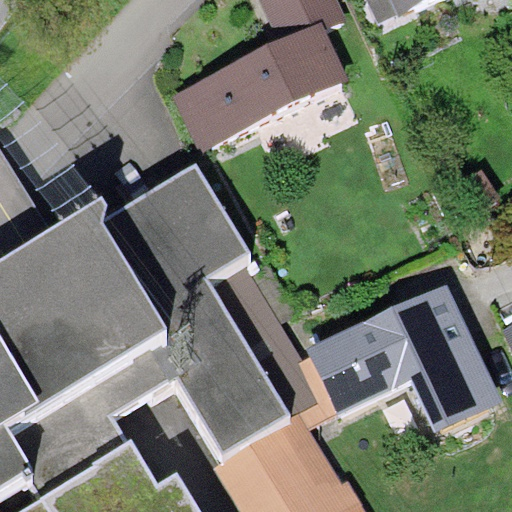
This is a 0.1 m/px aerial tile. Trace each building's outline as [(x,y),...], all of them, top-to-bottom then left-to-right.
[(176,98),(206,161),(335,98),(309,44),(336,30),(321,0),(250,0),(247,2),(271,52),(176,98)] [(386,0),(396,21),(443,0),(386,0)] [(251,269),(200,184),(100,240),(170,355),(155,364),(175,394),(225,475),(294,433),(211,291),(251,269)] [(44,511),(48,511),(135,461),(116,430),(141,415),(175,394),(155,364),(170,355),(100,240),(109,235),(102,223),(42,259),(0,283),(0,356),(44,429),(7,451),(33,494),(44,511)] [(502,414),(445,288),(369,323),(305,352),(337,421),(408,389),(433,445),(502,414)] [(511,327),(503,332),(511,350),(511,327)] [(0,511),(3,511),(33,494),(7,451),(44,429),(0,356),(0,511)] [(362,511),(351,492),(345,496),(304,427),(294,433),(225,475),(218,478),(238,511),(362,511)] [(190,511),(178,492),(160,505),(135,461),(48,511),(190,511)]
